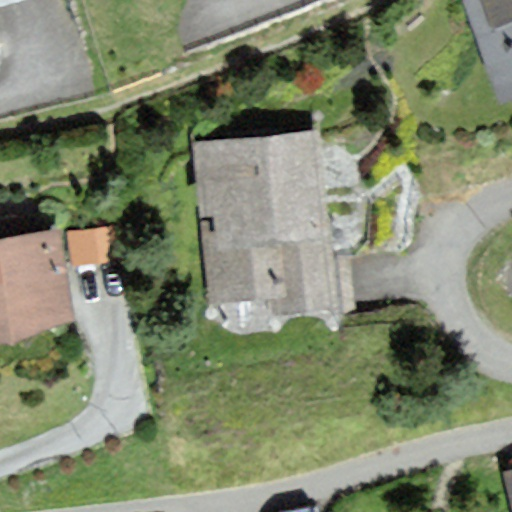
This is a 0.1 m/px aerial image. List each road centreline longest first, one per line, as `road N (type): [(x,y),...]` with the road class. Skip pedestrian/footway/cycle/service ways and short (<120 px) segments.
road 1 (residential): [(156,511),(264,496),(511,432)]
road 2 (residential): [(511,209),(468,219),(438,245),(432,280),(444,320),(511,365)]
